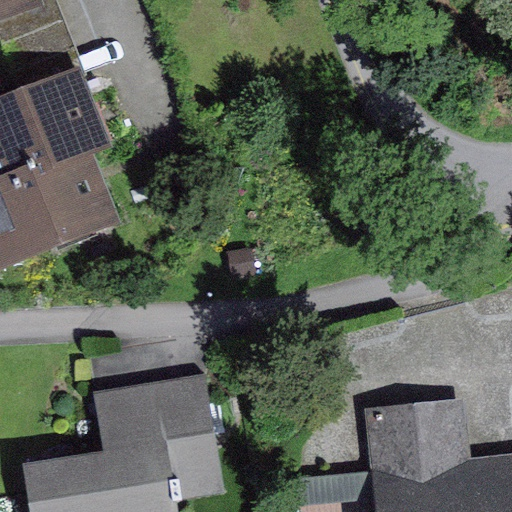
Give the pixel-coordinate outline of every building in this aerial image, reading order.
[(0,12),(0,41),(1,45),(57,23),(48,0),(33,0),(31,1),(0,12)] [(30,0),(0,0),(0,12),(31,1),(30,0)] [(157,0),(163,15),(201,0),(157,0)] [(226,21),(218,0),(201,0),(163,15),(173,42),(226,21)] [(237,47),(226,21),(173,42),(184,68),(237,47)] [(68,50),(57,23),(1,45),(12,72),(68,50)] [(247,74),(237,47),(184,68),(194,95),(247,74)] [(79,79),(68,50),(12,72),(23,101),(73,81),(79,79)] [(258,101),(247,74),(194,95),(205,121),(258,101)] [(99,146),(73,81),(23,101),(0,109),(0,185),(81,153),(99,146)] [(81,153),(0,185),(0,261),(107,220),(81,153)] [(103,454),(25,466),(32,511),(178,511),(177,501),(183,500),(179,481),(174,482),(168,442),(215,435),(206,376),(93,393),(103,454)] [(447,406),(373,414),(381,490),(390,489),(392,511),(511,511),(511,470),(454,476),(447,406)]
